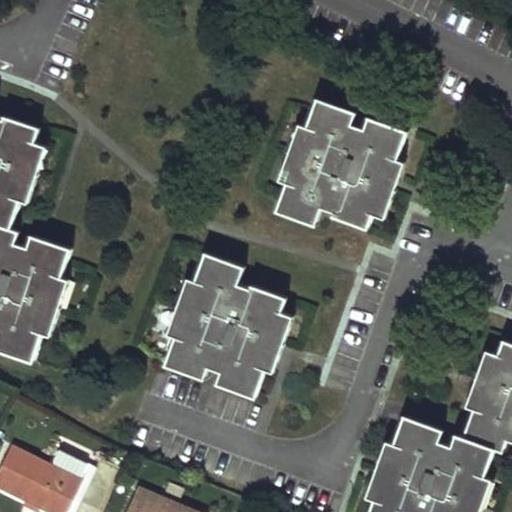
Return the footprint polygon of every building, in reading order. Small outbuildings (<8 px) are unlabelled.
[(359,112),(321,99),(283,209),(320,222),(326,206),(340,211),(339,213),(372,225),(376,212),(380,213),(409,130),(372,117),(369,127),(355,122),(359,112)] [(0,225),(11,229),(39,142),(35,140),(39,128),(3,116),(2,119),(0,117),(0,225)] [(0,348),(33,360),(69,248),(32,236),(29,245),(16,241),(19,232),(11,229),(0,225),(0,330),(0,348)] [(248,266),(211,253),(172,364),(209,377),(213,366),(226,370),(222,381),(260,395),(289,311),(286,310),(291,296),(257,284),(256,287),(243,282),(248,266)] [(511,342),(506,340),(501,353),(496,352),(467,437),(495,446),(504,450),(508,438),(511,439),(511,342)] [(406,417),(373,511),(472,511),(495,446),(467,437),(459,434),(455,446),(441,441),(445,430),(406,417)] [(0,475),(0,482),(59,511),(74,511),(98,467),(61,448),(52,464),(15,446),(0,475)] [(198,511),(145,488),(134,511),(198,511)]
